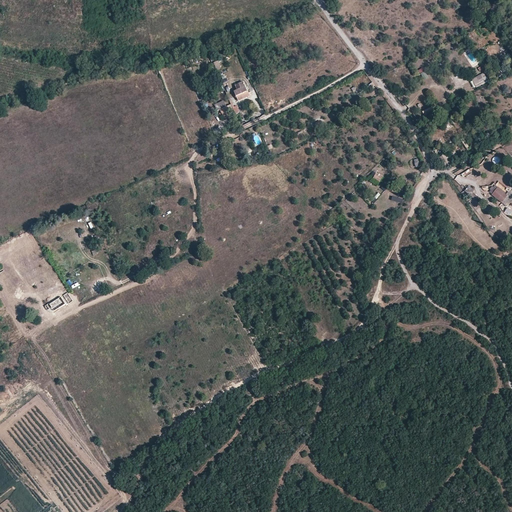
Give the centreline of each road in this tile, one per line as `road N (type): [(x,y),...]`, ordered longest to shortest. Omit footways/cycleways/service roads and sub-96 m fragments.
road 1 (track): [(394,246),(363,326),(259,371),(120,474),(103,467),(37,341),(21,331),(0,292)]
road 2 (track): [(434,168),(394,246),(412,283),(491,339),(511,382)]
road 3 (unclassified): [(317,0),(434,168),(454,169)]
road 4 (track): [(511,506),(470,448),(508,371)]
